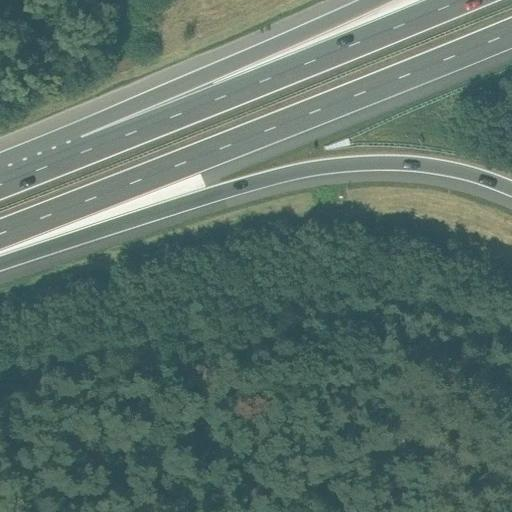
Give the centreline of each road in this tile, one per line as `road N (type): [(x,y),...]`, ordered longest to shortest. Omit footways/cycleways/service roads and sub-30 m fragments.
road 1 (motorway): [(0,231),(511,35)]
road 2 (motorway): [(0,253),(331,168),(405,162),(511,188)]
road 3 (motorway): [(457,0),(86,149)]
road 4 (motorway): [(376,0),(86,149)]
